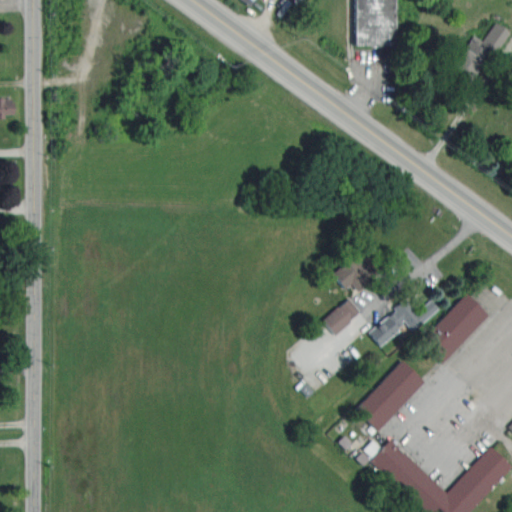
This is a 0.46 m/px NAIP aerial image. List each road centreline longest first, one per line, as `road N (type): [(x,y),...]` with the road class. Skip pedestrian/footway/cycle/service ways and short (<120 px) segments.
road 1 (tertiary): [(36,0),(36,511)]
road 2 (tertiary): [(198,0),(511,233)]
